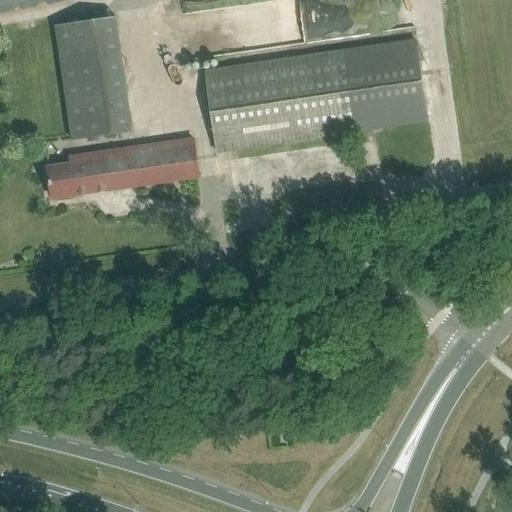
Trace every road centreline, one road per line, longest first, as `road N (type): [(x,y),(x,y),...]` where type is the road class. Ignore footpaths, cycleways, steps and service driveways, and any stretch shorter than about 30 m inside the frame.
road 1 (unclassified): [(474,344),(349,261),(0,306)]
road 2 (primary): [(268,511),(0,429)]
road 3 (track): [(511,186),(381,206),(349,261)]
road 4 (secondary): [(429,408),(357,511)]
